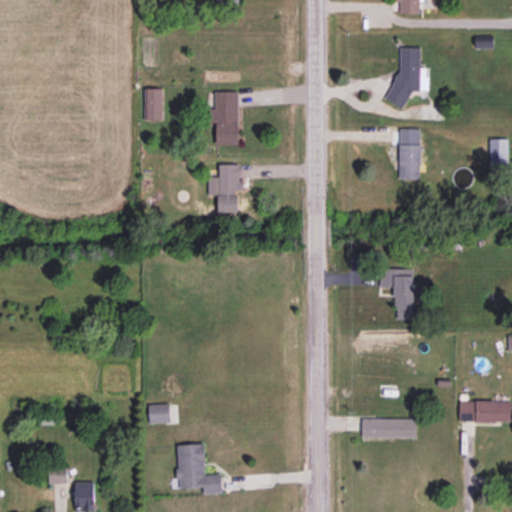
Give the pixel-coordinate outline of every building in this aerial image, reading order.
[(394,0),(395,1),(400,1),(400,12),(420,12),(420,0),(394,0)] [(160,119),(160,88),(145,88),(144,119),(160,119)] [(239,91),(216,90),(215,143),(238,144),(239,91)] [(420,144),(399,143),(399,178),(419,178),(420,144)] [(218,212),(238,211),(238,190),(244,190),(244,178),(240,178),(240,163),(219,163),(219,176),(207,176),(208,194),(217,194),(218,212)] [(413,268),(379,268),(379,286),(395,286),(395,318),(413,318),(413,268)] [(511,420),(510,400),(459,401),(460,421),(511,420)] [(417,436),(416,417),(362,418),(362,437),(417,436)] [(223,492),(222,473),(205,474),(204,443),(176,444),(178,487),(204,486),(204,493),(223,492)] [(50,483),(68,482),(67,466),(50,466),(50,483)] [(75,481),(75,510),(94,510),(94,481),(75,481)]
